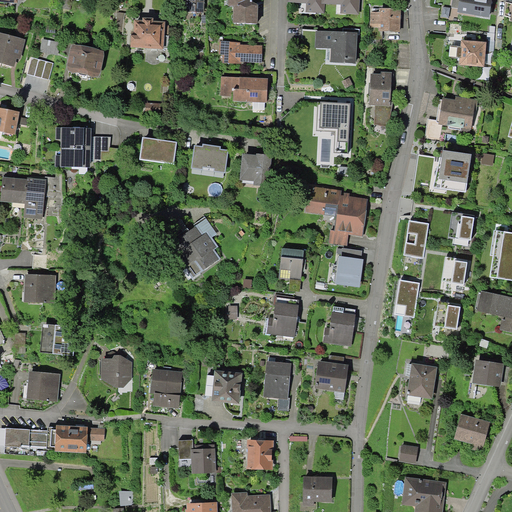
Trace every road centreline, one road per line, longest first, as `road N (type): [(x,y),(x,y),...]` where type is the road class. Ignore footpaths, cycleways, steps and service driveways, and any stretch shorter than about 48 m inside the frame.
road 1 (residential): [(412,0),(418,70),(357,432)]
road 2 (residential): [(0,90),(111,120),(235,138)]
